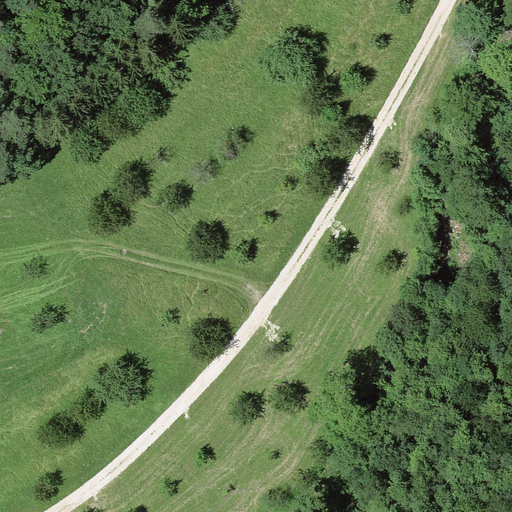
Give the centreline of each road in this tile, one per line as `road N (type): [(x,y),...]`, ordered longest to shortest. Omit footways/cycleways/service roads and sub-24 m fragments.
road 1 (track): [(448,0),(312,241),(199,386),(104,481),(57,511)]
road 2 (track): [(290,511),(379,392),(435,274),(446,152),(503,0)]
